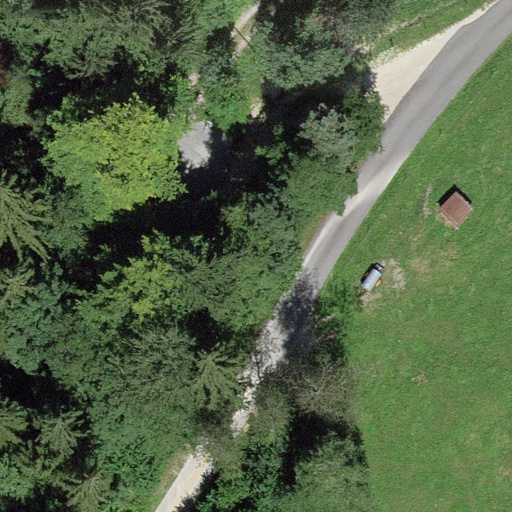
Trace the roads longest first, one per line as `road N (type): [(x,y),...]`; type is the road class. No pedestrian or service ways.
road 1 (residential): [(511,3),(474,36),(347,216),(259,382),(168,511)]
road 2 (track): [(474,36),(342,108),(192,211),(0,278)]
